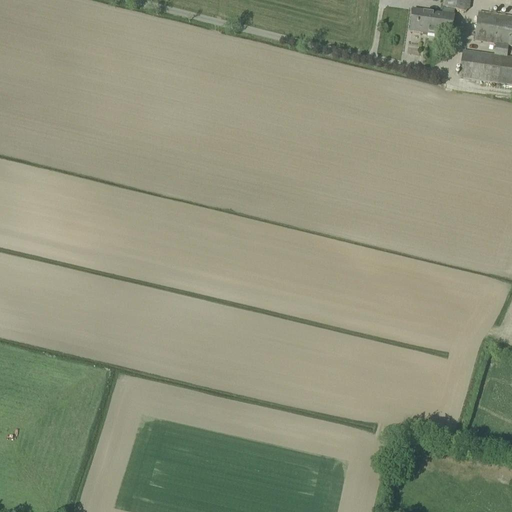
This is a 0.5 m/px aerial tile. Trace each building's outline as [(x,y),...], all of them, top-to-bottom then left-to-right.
[(443,0),(442,10),(454,11),(468,13),(470,0),(443,0)] [(413,11),(411,22),(452,28),(454,11),(442,10),(442,15),(413,11)] [(511,18),(479,13),(474,42),(511,47),(511,18)] [(411,22),(410,33),(451,39),(452,28),(411,22)] [(511,58),(463,52),(459,79),(511,86),(511,58)]
